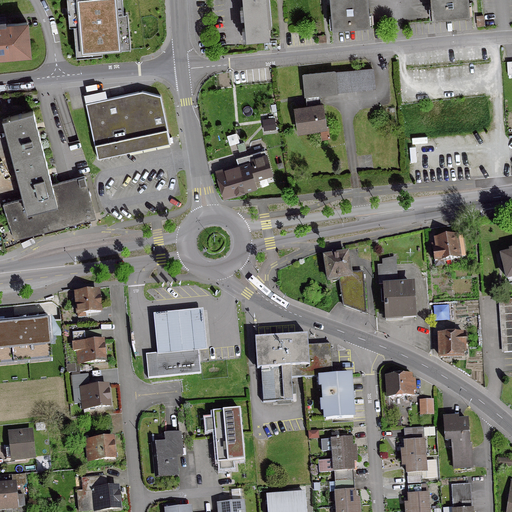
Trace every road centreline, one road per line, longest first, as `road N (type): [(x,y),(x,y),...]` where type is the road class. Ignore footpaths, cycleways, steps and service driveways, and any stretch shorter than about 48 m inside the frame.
road 1 (residential): [(183,69),(511,43)]
road 2 (primary): [(242,236),(511,194)]
road 3 (residential): [(117,297),(138,511)]
road 4 (primary): [(0,276),(184,247)]
road 5 (tertiary): [(230,265),(272,303),(381,345)]
road 6 (residential): [(381,345),(369,384),(377,511)]
road 7 (residential): [(183,69),(206,212)]
road 8 (tertiary): [(381,345),(494,411)]
road 9 (residential): [(183,69),(59,79)]
